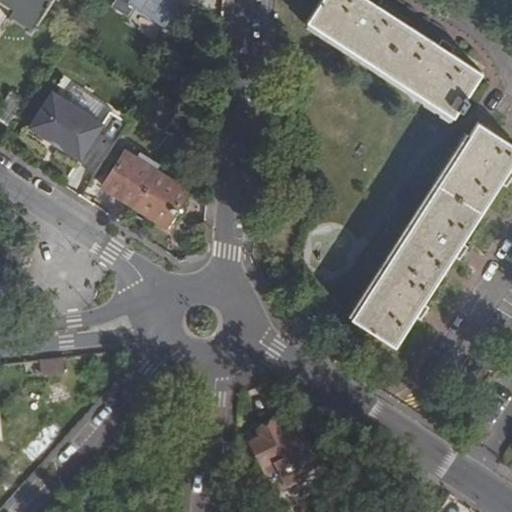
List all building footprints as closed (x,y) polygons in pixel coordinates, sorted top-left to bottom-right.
[(0,0),(0,11),(30,31),(51,0),(0,0)] [(118,0),(114,7),(129,17),(135,7),(166,26),(182,4),(175,0),(118,0)] [(439,48),(379,9),(383,3),(378,0),(367,0),(367,1),(364,0),(323,0),(307,24),(454,120),(458,113),(463,115),(470,104),(466,101),(482,76),(452,56),(456,49),(450,45),(444,41),(439,48)] [(52,95),(31,129),(80,161),(101,127),(52,95)] [(0,110),(0,123),(8,129),(23,105),(10,96),(0,110)] [(464,244),(503,183),(509,188),(511,184),(511,172),(510,171),(511,168),(511,146),(479,125),(354,320),(397,349),(417,318),(422,321),(426,315),(431,308),(425,305),(454,258),(461,262),(467,253),(470,248),(464,244)] [(135,208),(158,170),(128,150),(103,187),(135,208)] [(189,191),(158,170),(135,208),(165,227),(189,191)] [(20,277),(23,274),(23,273),(26,269),(27,264),(28,256),(26,249),(24,245),(21,240),(15,236),(7,234),(0,233),(0,282),(1,283),(6,283),(11,282),(16,280),(20,277)] [(66,371),(64,358),(42,361),(43,373),(66,371)] [(62,385),(47,389),(53,408),(68,403),(62,385)] [(262,438),(250,445),(275,494),(319,471),(296,427),(281,435),(275,423),(259,432),(262,438)]
